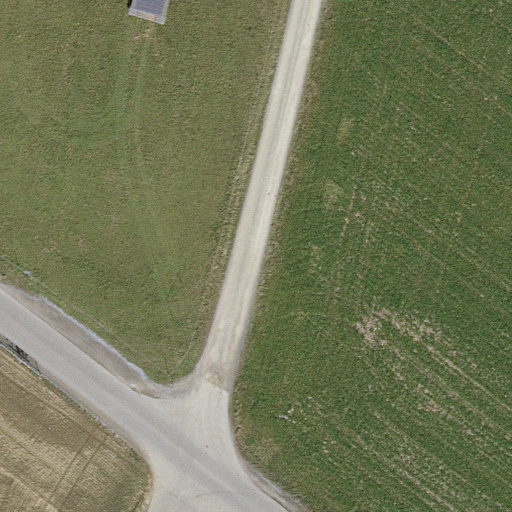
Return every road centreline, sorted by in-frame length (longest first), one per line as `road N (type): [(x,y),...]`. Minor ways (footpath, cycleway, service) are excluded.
road 1 (track): [(320,0),(226,397),(168,511)]
road 2 (unclassified): [(0,315),(252,511)]
